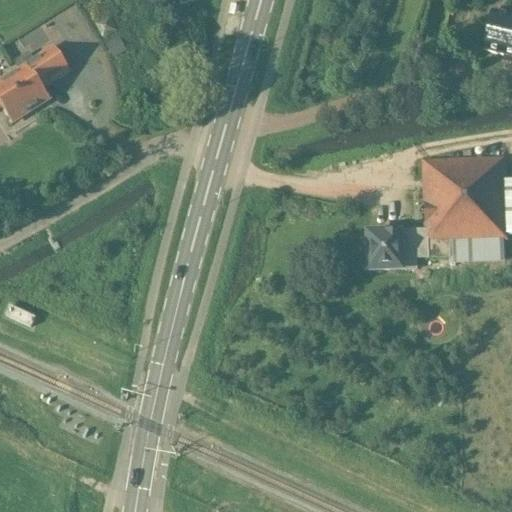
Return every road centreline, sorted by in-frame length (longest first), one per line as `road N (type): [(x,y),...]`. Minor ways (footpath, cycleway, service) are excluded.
road 1 (secondary): [(135,511),(218,149)]
road 2 (track): [(157,391),(400,505)]
road 3 (unclassified): [(0,246),(163,151),(218,149)]
road 4 (secondary): [(218,149),(259,0)]
